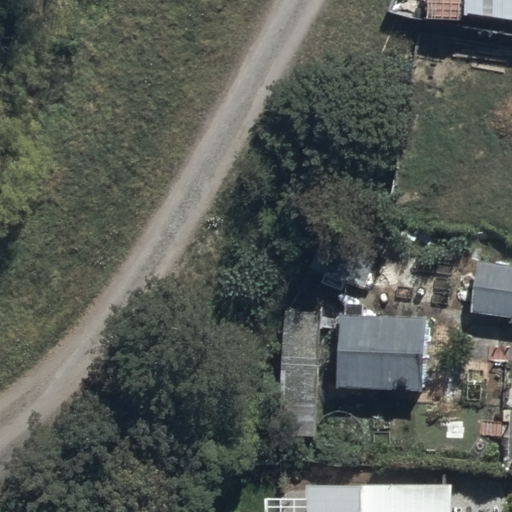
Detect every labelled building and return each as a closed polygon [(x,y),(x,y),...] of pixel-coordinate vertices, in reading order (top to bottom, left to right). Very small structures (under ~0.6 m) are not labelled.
[(511,0),(458,0),(458,26),(493,26),(493,39),(511,38),(511,0)] [(365,292),(381,246),(314,223),(298,268),(365,292)] [(511,323),(511,268),(475,264),(469,318),(511,323)] [(314,443),(317,315),(281,314),(278,442),(314,443)] [(422,395),(424,320),(338,318),(336,393),(422,395)] [(450,511),(450,491),(307,491),(307,511),(450,511)]
